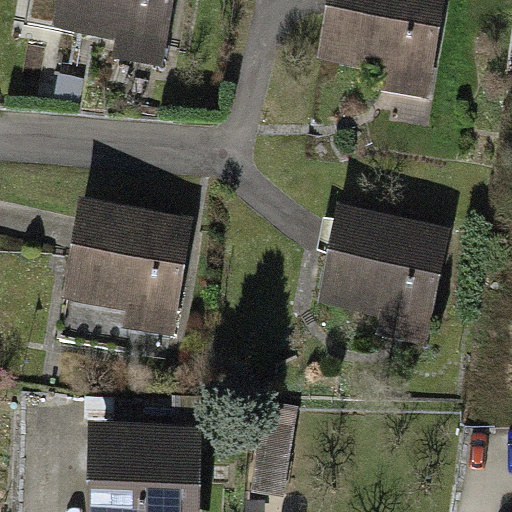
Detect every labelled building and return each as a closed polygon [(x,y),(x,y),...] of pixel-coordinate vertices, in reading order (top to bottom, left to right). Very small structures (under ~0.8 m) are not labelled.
[(173,0),(32,0),(29,24),(166,47),(173,0)] [(444,0),(334,0),(324,58),(431,76),(444,0)] [(84,210),(61,340),(126,352),(134,307),(175,314),(190,229),(84,210)] [(343,217),(328,302),(406,315),(402,337),(431,342),(449,235),(343,217)] [(188,511),(190,447),(105,445),(103,511),(188,511)]
